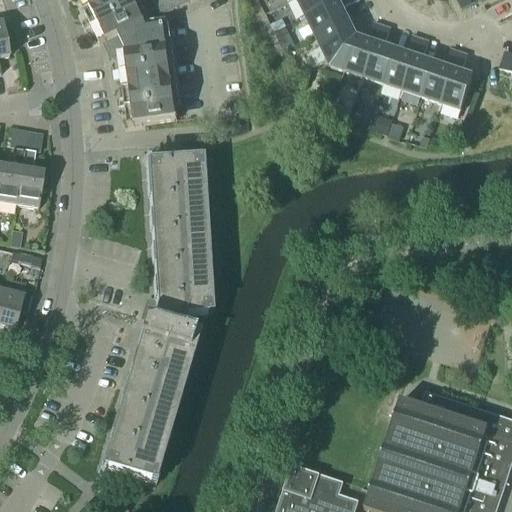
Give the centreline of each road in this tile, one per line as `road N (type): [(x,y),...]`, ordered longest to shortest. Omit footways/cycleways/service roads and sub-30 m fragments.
road 1 (residential): [(14,511),(96,355),(93,337),(52,316)]
road 2 (residential): [(66,103),(67,233),(52,316)]
road 3 (residential): [(52,316),(0,441)]
road 4 (residential): [(384,0),(391,11),(494,48)]
